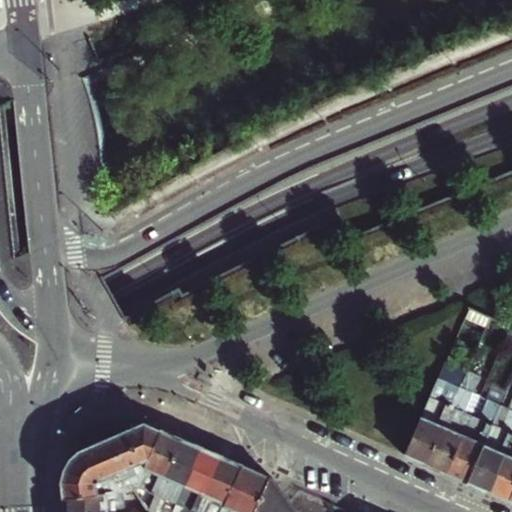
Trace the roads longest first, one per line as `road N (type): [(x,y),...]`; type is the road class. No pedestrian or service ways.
road 1 (trunk): [(511,102),(271,203),(0,345)]
road 2 (trunk): [(0,370),(280,222),(511,131)]
road 3 (primary): [(511,71),(268,172),(108,257),(74,253),(46,228)]
road 4 (primary): [(137,366),(201,354),(511,216)]
road 5 (residential): [(137,366),(466,511)]
road 6 (primary): [(46,228),(24,39)]
